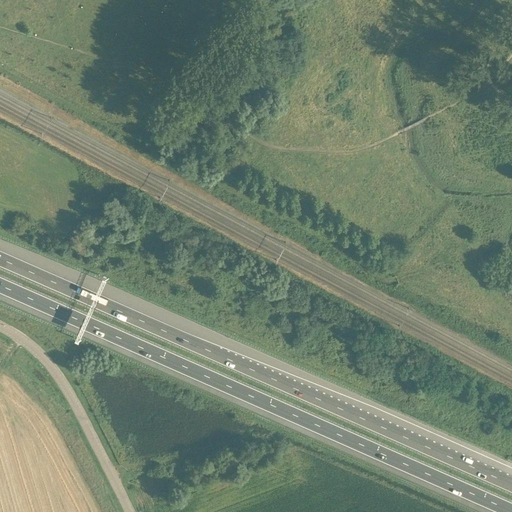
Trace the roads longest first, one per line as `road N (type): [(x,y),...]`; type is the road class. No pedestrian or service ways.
road 1 (motorway): [(511,486),(0,259)]
road 2 (motorway): [(0,287),(511,511)]
road 3 (track): [(0,68),(324,238),(380,282),(393,281)]
road 4 (tertiary): [(129,511),(62,382),(42,355),(0,327)]
